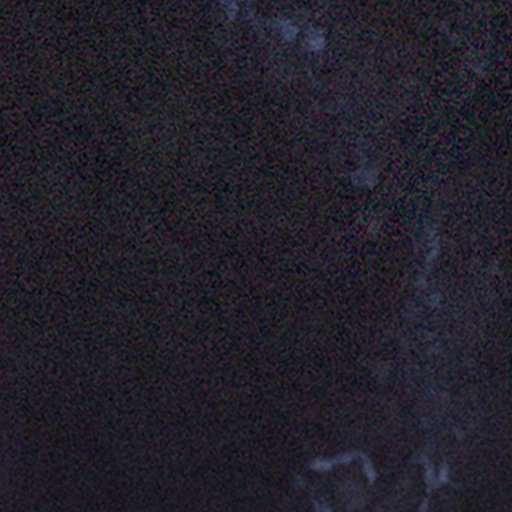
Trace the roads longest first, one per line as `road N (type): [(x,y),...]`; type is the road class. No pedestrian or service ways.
road 1 (track): [(0,131),(58,127),(224,250),(298,262),(358,230)]
road 2 (track): [(483,58),(358,230)]
